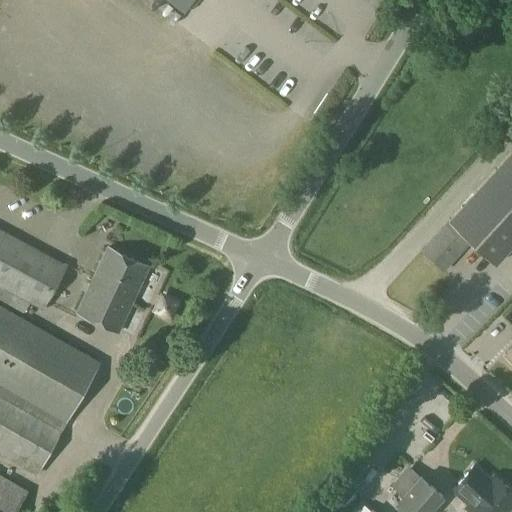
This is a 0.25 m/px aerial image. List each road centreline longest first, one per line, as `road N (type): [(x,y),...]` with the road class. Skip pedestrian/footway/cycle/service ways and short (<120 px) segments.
road 1 (unclassified): [(95,511),(263,257)]
road 2 (unclassified): [(263,257),(421,0)]
road 3 (tertiary): [(511,414),(439,355),(263,257)]
road 4 (tertiary): [(263,257),(0,142)]
